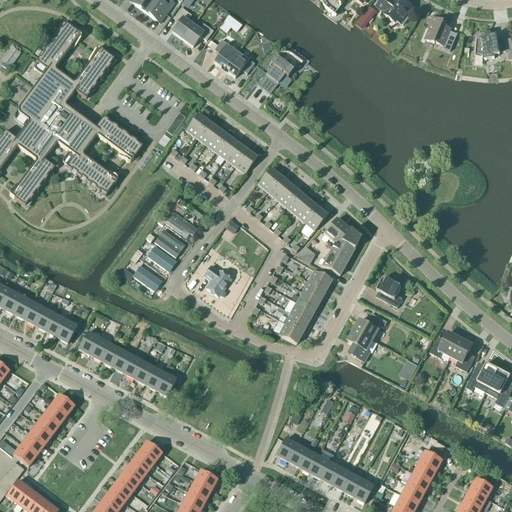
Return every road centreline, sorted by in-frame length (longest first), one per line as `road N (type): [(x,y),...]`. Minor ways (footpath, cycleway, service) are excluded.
road 1 (residential): [(281,138),(177,277),(177,296),(249,340),(317,353),(388,232)]
road 2 (residential): [(281,138),(94,0)]
road 3 (residential): [(249,477),(104,398)]
road 4 (residential): [(511,342),(388,232)]
road 5 (residential): [(388,232),(281,138)]
